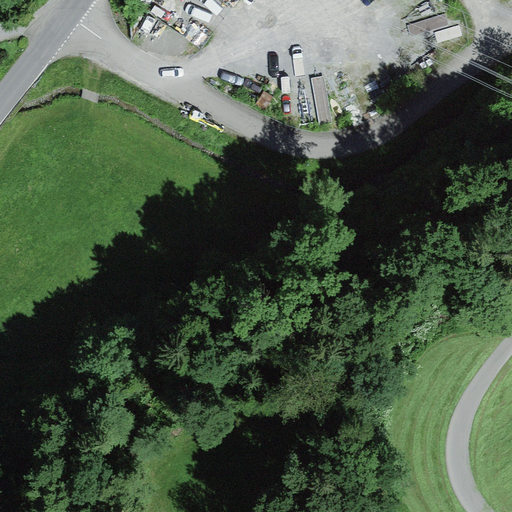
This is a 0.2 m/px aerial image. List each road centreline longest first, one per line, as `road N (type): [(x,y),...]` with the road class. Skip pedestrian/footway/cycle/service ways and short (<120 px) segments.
road 1 (unclassified): [(71,12),(199,89),(351,152),(511,42)]
road 2 (residential): [(511,369),(481,403),(466,477),(486,511)]
